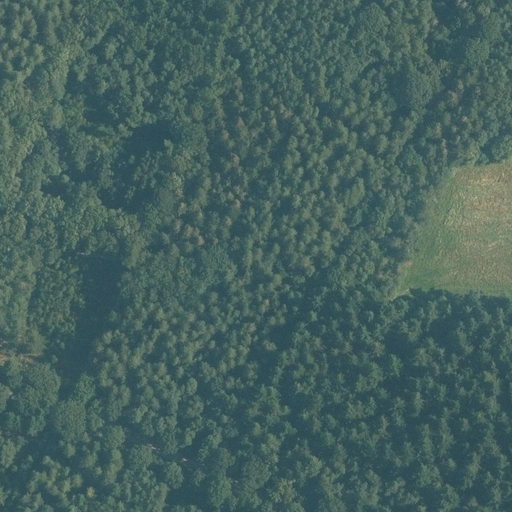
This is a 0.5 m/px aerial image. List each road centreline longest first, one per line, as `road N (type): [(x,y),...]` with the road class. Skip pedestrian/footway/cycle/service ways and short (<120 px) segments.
road 1 (track): [(209,477),(501,0)]
road 2 (track): [(421,123),(211,86),(68,19)]
road 3 (track): [(0,249),(315,298)]
road 4 (track): [(284,511),(71,406),(0,396)]
road 5 (track): [(127,268),(18,511)]
road 6 (track): [(268,376),(511,446)]
road 7 (track): [(78,0),(25,109)]
